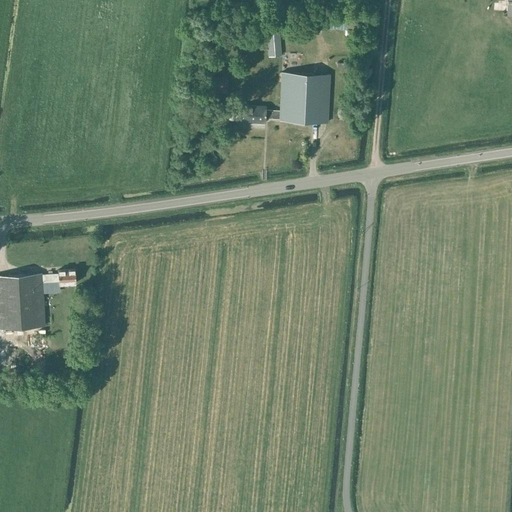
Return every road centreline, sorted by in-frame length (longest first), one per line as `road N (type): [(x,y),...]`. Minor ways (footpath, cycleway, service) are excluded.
road 1 (unclassified): [(0,222),(374,172)]
road 2 (unclassified): [(348,511),(374,172)]
road 3 (unclassified): [(374,172),(511,151)]
